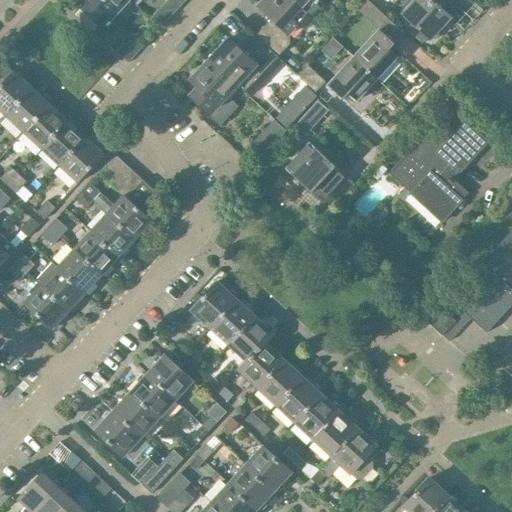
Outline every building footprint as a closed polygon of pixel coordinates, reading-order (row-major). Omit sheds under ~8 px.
[(127,0),(89,0),(81,9),(111,37),(121,27),(111,18),(127,0)] [(271,19),(256,36),(277,56),(279,57),(290,46),(289,36),(308,16),(291,0),(264,0),(258,7),(271,19)] [(291,0),(308,16),(322,0),(291,0)] [(450,0),(417,0),(403,15),(411,23),(418,29),(430,40),(431,39),(433,41),(442,32),(439,30),(450,18),(442,10),(451,0),(450,0)] [(380,30),(354,58),(370,73),(377,79),(383,73),(398,57),(390,50),(396,44),(395,43),(404,33),(387,17),(369,1),(359,11),(377,28),(380,30)] [(411,23),(407,28),(414,34),(418,29),(411,23)] [(228,38),(208,60),(238,87),(257,66),(263,71),(277,56),(256,36),(242,51),(228,38)] [(357,101),(377,79),(354,58),(328,86),(343,100),(349,93),(357,101)] [(228,97),(238,87),(208,60),(189,80),(195,86),(187,95),(197,104),(221,126),(239,107),(228,97)] [(308,66),(299,76),(316,93),(326,83),(308,66)] [(0,110),(6,116),(31,88),(13,72),(0,85),(0,110)] [(305,86),(299,92),(311,102),(317,96),(305,86)] [(6,116),(23,132),(49,105),(31,88),(6,116)] [(318,101),(310,110),(320,119),(328,111),(318,101)] [(23,132),(41,149),(67,121),(49,105),(23,132)] [(431,128),(388,174),(441,223),(468,194),(453,179),(487,142),(458,115),(439,136),(431,128)] [(274,120),(255,141),(266,152),(286,131),(274,120)] [(41,149),(60,166),(85,138),(67,121),(41,149)] [(85,138),(60,166),(78,183),(103,155),(85,138)] [(310,142),(285,169),(330,210),(355,184),(310,142)] [(98,172),(108,181),(124,164),(115,155),(98,172)] [(108,181),(117,190),(134,173),(124,164),(108,181)] [(0,178),(7,186),(19,174),(11,166),(0,178)] [(107,213),(106,214),(134,240),(151,222),(150,221),(153,218),(146,212),(143,215),(135,207),(126,198),(142,181),(134,173),(117,190),(123,196),(115,205),(90,182),(82,191),(93,202),(94,201),(107,213)] [(27,181),(19,174),(7,186),(16,193),(27,181)] [(151,190),(142,181),(126,198),(135,207),(151,190)] [(160,198),(151,190),(135,207),(143,215),(146,212),(160,198)] [(0,210),(11,199),(2,191),(0,193),(0,210)] [(87,209),(93,202),(82,191),(75,198),(87,209)] [(47,200),(36,212),(44,220),(56,207),(47,200)] [(106,214),(90,232),(117,258),(134,240),(106,214)] [(20,229),(28,237),(39,225),(31,218),(20,229)] [(56,218),(49,227),(60,237),(68,229),(56,218)] [(60,237),(49,227),(41,235),(53,245),(60,237)] [(459,331),(470,319),(486,334),(511,305),(511,290),(508,287),(511,281),(511,231),(493,252),(497,256),(486,267),(483,264),(471,277),(482,287),(461,310),(463,312),(454,322),(437,306),(423,320),(441,337),(442,336),(449,343),(459,332),(459,331)] [(90,232),(73,250),(101,276),(117,258),(90,232)] [(0,247),(0,266),(9,257),(0,247)] [(73,250),(57,267),(84,293),(101,276),(73,250)] [(16,262),(27,273),(35,265),(23,254),(16,262)] [(20,280),(27,273),(16,262),(9,270),(20,280)] [(43,273),(35,281),(40,285),(67,311),(84,293),(57,267),(52,263),(43,273)] [(418,291),(403,277),(399,274),(390,284),(409,301),(418,291)] [(211,327),(237,299),(218,281),(192,309),(211,327)] [(51,329),(67,311),(40,285),(23,304),(51,329)] [(211,327),(230,345),(256,317),(237,299),(211,327)] [(230,345),(248,361),(249,362),(266,342),(267,343),(275,334),(256,317),(230,345)] [(284,359),(267,343),(266,342),(249,362),(248,361),(239,370),(257,387),(284,359)] [(182,359),(187,354),(176,344),(171,350),(182,359)] [(165,353),(146,374),(175,400),(194,380),(165,353)] [(195,361),(187,354),(182,359),(190,367),(195,361)] [(257,387),(276,405),(303,376),(284,359),(257,387)] [(146,374),(130,392),(158,418),(175,400),(146,374)] [(276,405),(295,422),(322,393),(303,376),(276,405)] [(219,394),(225,387),(215,377),(209,384),(219,394)] [(233,395),(225,387),(219,394),(228,402),(233,395)] [(130,392),(113,411),(141,437),(158,418),(130,392)] [(295,422),(313,439),(340,410),(322,393),(295,422)] [(313,439),(332,456),(358,427),(340,410),(313,439)] [(141,437),(113,411),(95,430),(123,456),(141,437)] [(210,415),(202,424),(209,431),(223,416),(218,411),(212,417),(210,415)] [(255,428),(262,421),(252,412),(246,418),(255,428)] [(231,417),(223,427),(229,433),(238,424),(231,417)] [(271,429),(262,421),(255,428),(265,436),(271,429)] [(209,431),(202,424),(193,434),(200,440),(209,431)] [(332,456),(315,474),(311,478),(317,485),(326,476),(329,478),(341,464),(351,473),(357,478),(363,478),(373,467),(373,461),(367,456),(377,445),(358,427),(332,456)] [(215,436),(198,455),(205,461),(222,442),(215,436)] [(263,445),(245,464),(274,490),(292,471),(263,445)] [(283,453),(293,462),(299,455),(289,446),(283,453)] [(173,449),(164,459),(174,468),(183,458),(173,449)] [(71,451),(64,467),(69,473),(81,460),(71,451)] [(205,461),(198,455),(189,464),(196,470),(205,461)] [(174,468),(164,459),(141,484),(151,493),(174,468)] [(245,464),(228,482),(257,509),(274,490),(245,464)] [(301,470),(311,478),(315,474),(309,469),(311,467),(307,464),(301,470)] [(34,511),(59,486),(43,472),(19,498),(27,506),(21,511),(34,511)] [(191,483),(181,474),(158,499),(168,508),(191,483)] [(403,506),(409,511),(432,511),(449,495),(429,477),(403,506)] [(102,481),(96,488),(105,495),(111,489),(102,481)] [(228,482),(211,501),(222,511),(253,511),(257,509),(228,482)] [(62,511),(74,500),(59,486),(34,511),(62,511)] [(432,511),(466,511),(467,511),(449,495),(432,511)] [(86,511),(74,500),(62,511),(86,511)] [(222,511),(211,501),(200,511),(222,511)]
